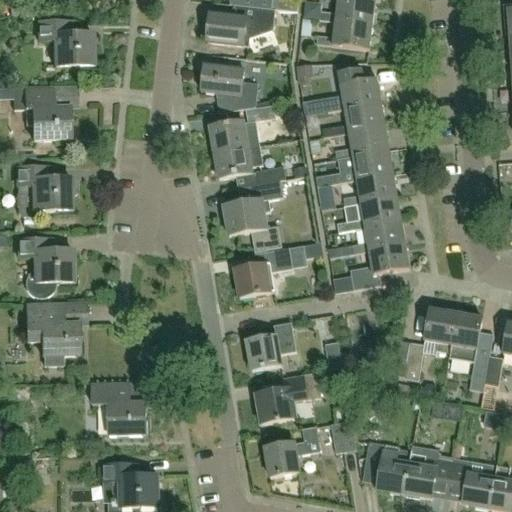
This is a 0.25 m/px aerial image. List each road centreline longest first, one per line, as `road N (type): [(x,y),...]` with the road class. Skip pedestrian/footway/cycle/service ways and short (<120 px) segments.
road 1 (residential): [(198,251),(145,248),(174,0)]
road 2 (residential): [(478,249),(460,0)]
road 3 (unclassified): [(211,324),(362,297)]
road 4 (unclassified): [(229,446),(211,324)]
